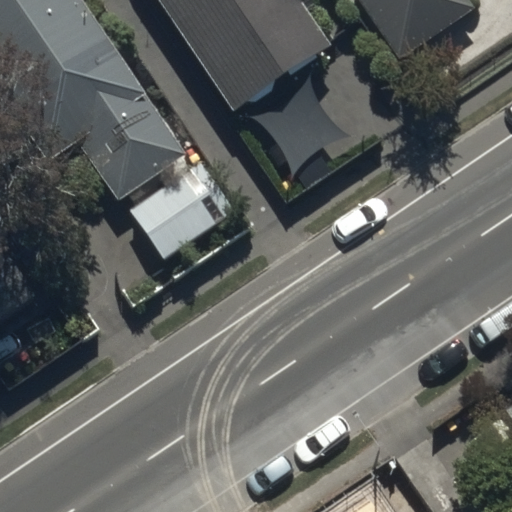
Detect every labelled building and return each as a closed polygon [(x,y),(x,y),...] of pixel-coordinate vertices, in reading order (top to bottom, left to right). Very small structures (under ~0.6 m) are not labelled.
[(0,0),(0,140),(12,157),(31,144),(70,202),(96,184),(117,215),(185,169),(71,0),(0,0)] [(148,0),(233,128),(334,61),(310,24),(318,18),(305,0),(148,0)] [(351,0),(400,72),(475,20),(461,0),(351,0)] [(0,310),(34,288),(0,237),(0,310)] [(511,407),(496,418),(511,442),(511,407)]
